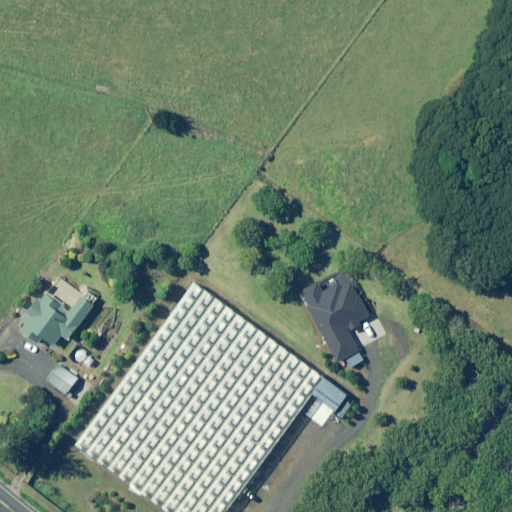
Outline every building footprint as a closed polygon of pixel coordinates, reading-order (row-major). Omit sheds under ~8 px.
[(318,284),(300,293),(336,366),(361,354),(351,334),(360,330),(358,326),(371,320),(364,305),(369,303),(363,292),(357,295),(351,283),(343,288),(341,283),(322,292),(318,284)] [(166,511),(227,511),(324,380),(195,285),(77,446),(166,511)] [(34,315),(21,331),(41,346),(45,341),(55,349),(64,338),(69,342),(96,306),(85,297),(68,317),(62,313),(67,307),(50,294),(42,303),(39,301),(30,312),(34,315)] [(79,379),(60,365),(47,382),(66,396),(79,379)] [(347,396),(337,388),(326,403),(336,411),(347,396)]
